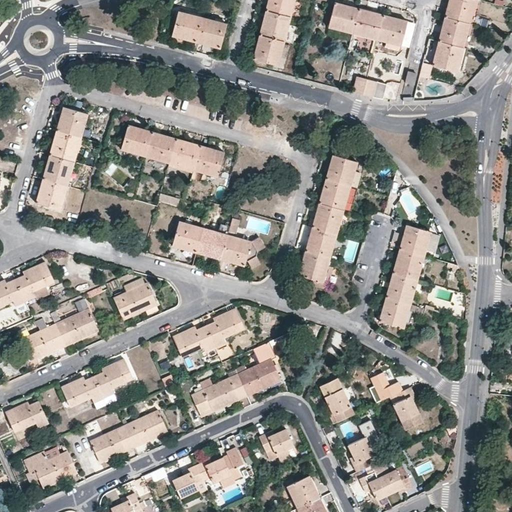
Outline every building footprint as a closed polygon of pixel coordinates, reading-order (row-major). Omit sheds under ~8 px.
[(294,1),(294,0),(268,0),(266,10),(290,17),(294,1)] [(475,0),(449,0),(445,17),(469,23),(475,0)] [(328,27),(352,33),(359,9),(335,3),(328,27)] [(352,33),(377,39),(383,15),(359,9),(352,33)] [(290,17),(266,10),(259,34),(284,41),(288,24),(290,17)] [(180,12),(178,11),(172,36),(196,42),(202,18),(180,12)] [(411,46),(416,25),(416,23),(407,21),(383,15),(377,39),(400,45),(410,48),(411,46)] [(445,17),(439,41),(463,48),(469,23),(445,17)] [(226,24),(202,18),(196,42),(220,48),(226,24)] [(253,59),(278,65),(283,44),(284,41),(259,34),(253,59)] [(439,41),(433,65),(457,72),(463,48),(439,41)] [(422,62),(420,76),(430,77),(432,63),(422,62)] [(416,74),(408,72),(406,82),(414,84),(416,74)] [(367,79),(356,76),(353,91),(363,94),(367,79)] [(368,95),(373,96),(376,81),(367,79),(363,94),(365,95),(368,95)] [(57,132),(80,138),(87,114),(64,107),(57,132)] [(142,129),(128,125),(121,149),(145,156),(152,132),(142,129)] [(74,161),(80,138),(57,132),(50,155),(74,161)] [(176,139),(152,132),(145,156),(148,157),(169,163),(176,139)] [(176,139),(169,163),(193,170),(200,146),(176,139)] [(224,152),(200,146),(193,170),(217,177),(224,154),(224,152)] [(74,161),(50,155),(43,179),(67,186),(74,161)] [(356,161),(333,155),(326,178),(350,185),(356,161)] [(169,163),(168,166),(186,171),(193,173),(193,170),(169,163)] [(343,209),(350,185),(326,178),(319,203),(343,209)] [(67,186),(43,179),(36,203),(60,210),(67,186)] [(161,193),(159,201),(178,205),(179,197),(161,193)] [(319,203),(312,226),(336,233),(343,209),(319,203)] [(220,229),(237,232),(240,219),(232,217),(231,225),(222,223),(220,229)] [(203,228),(179,222),(172,245),(196,252),(203,228)] [(407,224),(400,248),(424,254),(431,231),(407,224)] [(312,226),(305,250),(329,256),(336,233),(312,226)] [(227,235),(203,228),(196,252),(221,258),(227,235)] [(244,265),(246,260),(250,261),(251,263),(253,269),(262,266),(258,257),(259,253),(266,251),(261,238),(251,242),(227,235),(221,258),(242,264),(244,265)] [(424,254),(400,248),(393,272),(417,280),(419,271),(424,254)] [(313,279),(323,281),(327,265),(329,256),(305,250),(299,275),(313,279)] [(36,296),(33,291),(45,285),(54,281),(45,261),(23,271),(24,275),(15,279),(6,283),(5,280),(0,281),(0,305),(13,300),(16,305),(25,301),(36,296)] [(327,265),(323,281),(313,279),(311,284),(326,288),(332,267),(327,265)] [(410,303),(417,280),(393,272),(386,296),(410,303)] [(113,297),(123,319),(157,304),(147,282),(113,297)] [(53,291),(55,291),(64,287),(62,283),(52,287),(53,291)] [(49,293),(45,285),(33,291),(36,296),(37,299),(49,293)] [(53,291),(51,292),(55,302),(59,300),(55,291),(53,291)] [(379,321),(403,328),(410,303),(386,296),(380,316),(379,321)] [(84,299),(75,302),(80,313),(89,309),(84,299)] [(213,318),(215,321),(205,325),(197,329),(196,326),(173,336),(181,357),(203,347),(206,352),(215,348),(226,343),(224,337),(245,327),(235,308),(213,318)] [(55,324),(64,345),(99,330),(89,309),(80,313),(60,322),(55,324)] [(56,311),(50,314),(55,324),(60,322),(56,311)] [(21,339),(30,361),(64,345),(55,324),(21,339)] [(254,348),(261,362),(271,358),(276,355),(270,341),(254,348)] [(261,362),(237,373),(213,384),(203,389),(192,394),(200,413),(212,408),(213,411),(247,396),(281,380),(271,358),(261,362)] [(103,372),(94,376),(104,397),(114,393),(114,392),(112,387),(118,385),(132,378),(124,359),(102,369),(103,372)] [(389,382),(395,379),(390,369),(384,371),(389,382)] [(390,396),(403,390),(399,381),(390,385),(383,372),(371,377),(375,385),(370,388),(377,402),(390,396)] [(171,374),(162,378),(166,388),(173,384),(175,384),(171,374)] [(62,387),(70,406),(92,397),(94,402),(104,397),(94,376),(86,380),(84,377),(62,387)] [(333,423),(353,413),(336,377),(319,385),(330,408),(334,414),(330,416),(333,423)] [(213,384),(210,378),(200,382),(203,389),(213,384)] [(414,394),(411,386),(403,390),(390,396),(404,426),(405,429),(422,421),(413,402),(410,396),(414,394)] [(107,404),(107,405),(118,400),(114,393),(104,397),(107,404)] [(94,402),(97,408),(107,404),(104,397),(94,402)] [(29,404),(28,401),(5,411),(15,431),(35,422),(38,427),(49,423),(39,400),(29,404)] [(200,413),(202,416),(213,411),(212,408),(200,413)] [(168,431),(158,410),(123,425),(90,440),(100,462),(133,447),(168,431)] [(359,424),(365,437),(370,447),(382,441),(371,418),(359,424)] [(294,446),(285,428),(276,432),(268,436),(266,432),(258,436),(270,460),(278,456),(281,462),(296,455),(292,447),(294,446)] [(348,445),(354,456),(357,462),(353,464),(356,471),(365,467),(372,464),(368,456),(373,454),(370,447),(365,437),(348,445)] [(247,445),(241,448),(247,465),(253,462),(247,445)] [(77,472),(67,450),(48,459),(44,451),(24,460),(29,471),(34,469),(43,487),(77,472)] [(243,463),(238,450),(211,462),(205,465),(203,461),(197,464),(203,480),(210,477),(213,482),(220,479),(231,474),(233,478),(241,475),(236,466),(243,463)] [(385,457),(372,464),(378,477),(392,471),(385,457)] [(189,467),(191,471),(185,474),(173,479),(181,497),(199,489),(196,483),(203,480),(197,464),(189,467)] [(256,466),(250,469),(256,480),(261,478),(256,466)] [(166,476),(162,467),(144,475),(148,484),(166,476)] [(361,482),(370,478),(365,467),(356,471),(361,482)] [(399,474),(396,469),(392,471),(378,477),(369,482),(377,499),(398,489),(404,486),(406,489),(413,486),(406,471),(399,474)] [(220,479),(223,486),(234,481),(233,478),(231,474),(220,479)] [(304,492),(315,487),(309,475),(298,480),(304,492)] [(315,487),(304,492),(298,480),(287,486),(297,507),(320,497),(315,487)] [(127,495),(129,500),(123,502),(111,508),(112,511),(143,511),(134,492),(127,495)] [(297,507),(299,511),(326,511),(320,497),(297,507)]
